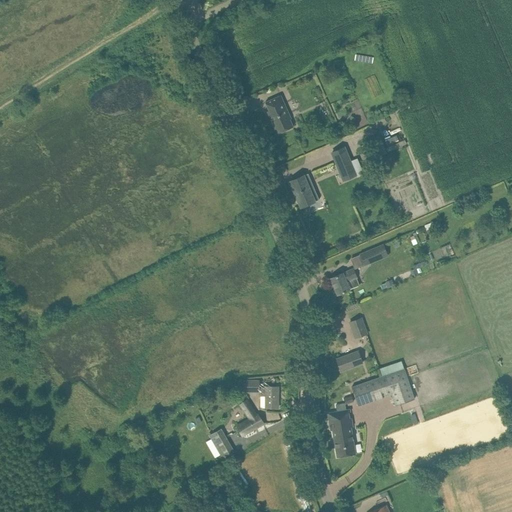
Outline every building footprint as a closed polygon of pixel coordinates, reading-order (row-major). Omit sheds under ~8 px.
[(269,110),(267,111),(277,134),(294,126),(290,119),(291,118),(281,95),(265,102),(269,110)] [(352,117),(348,125),(352,127),(357,119),(352,117)] [(383,142),(366,149),(370,160),(387,153),(383,142)] [(344,147),(332,152),(343,180),(356,175),(355,175),(362,172),(356,158),(350,161),(344,147)] [(308,173),(290,181),(290,182),(295,191),(294,192),(301,207),(319,200),(308,173)] [(388,255),(383,244),(360,254),(365,265),(388,255)] [(410,274),(422,274),(422,263),(410,263),(410,274)] [(360,285),(357,278),(353,269),(343,273),(330,278),(337,295),(360,285)] [(350,322),(355,338),(368,333),(362,318),(350,322)] [(362,363),(358,351),(337,359),(341,371),(362,363)] [(379,368),(382,376),(351,387),(358,406),(391,394),(395,405),(415,398),(401,360),(379,368)] [(258,392),(259,380),(245,380),(245,391),(258,392)] [(277,399),(277,393),(278,393),(278,387),(265,386),(265,387),(261,387),(261,395),(265,395),(265,407),(278,407),(278,399),(277,399)] [(343,398),(345,404),(353,401),(351,395),(343,398)] [(247,399),(239,404),(248,419),(237,426),(244,436),(263,423),(247,399)] [(328,413),(331,430),(332,430),(337,457),(356,454),(351,427),(353,427),(352,418),(350,418),(349,412),(350,411),(350,409),(328,413)] [(223,458),(235,451),(222,428),(209,435),(223,458)] [(198,470),(188,478),(194,486),(204,478),(198,470)] [(419,492),(425,511),(433,511),(438,511),(436,505),(438,504),(433,487),(419,492)]
